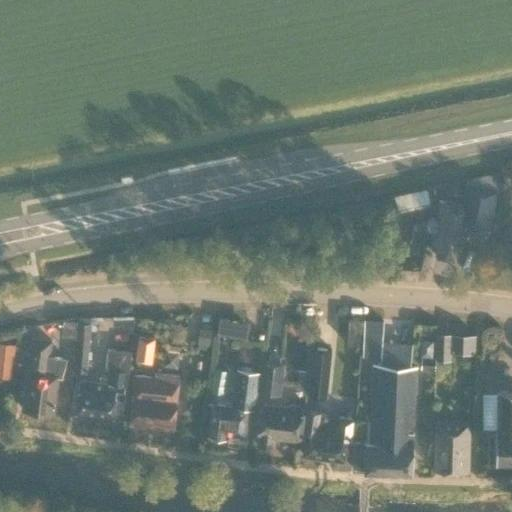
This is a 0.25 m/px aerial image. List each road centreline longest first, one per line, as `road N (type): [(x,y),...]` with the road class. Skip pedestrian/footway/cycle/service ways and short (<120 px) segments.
road 1 (primary): [(0,239),(511,136)]
road 2 (tertiary): [(511,307),(213,291),(73,299),(0,313)]
